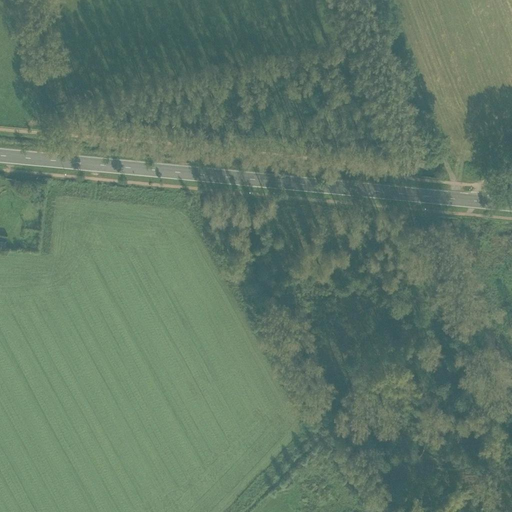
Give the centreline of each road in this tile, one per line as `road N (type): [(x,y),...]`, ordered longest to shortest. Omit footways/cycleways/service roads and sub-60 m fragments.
road 1 (secondary): [(460,198),(0,155)]
road 2 (unclassified): [(383,0),(460,198)]
